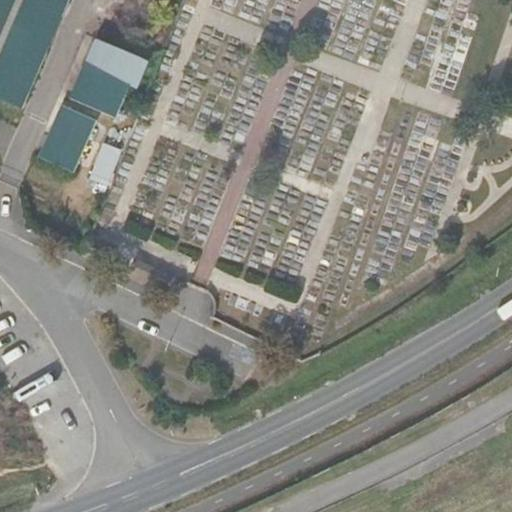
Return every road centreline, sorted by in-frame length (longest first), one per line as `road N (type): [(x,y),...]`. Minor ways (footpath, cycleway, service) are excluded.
road 1 (secondary): [(151,488),(332,402),(511,298)]
road 2 (residential): [(151,488),(18,252)]
road 3 (residential): [(252,360),(18,252)]
